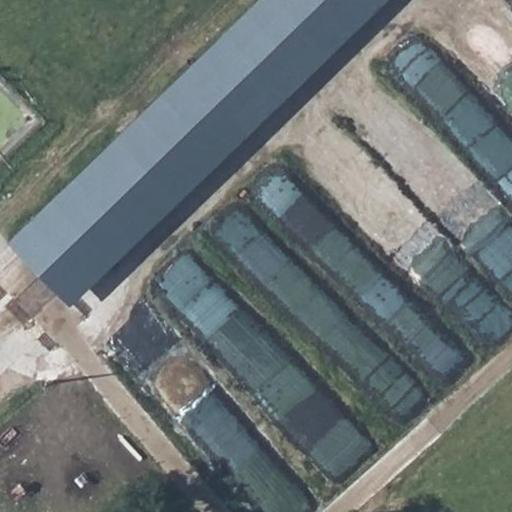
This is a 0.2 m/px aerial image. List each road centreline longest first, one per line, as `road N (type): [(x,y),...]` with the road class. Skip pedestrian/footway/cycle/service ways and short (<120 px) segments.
road 1 (track): [(511,354),(318,511),(223,511),(0,255)]
road 2 (track): [(208,215),(427,0)]
